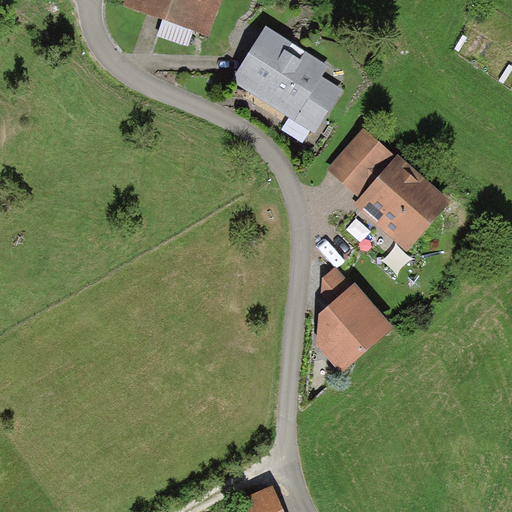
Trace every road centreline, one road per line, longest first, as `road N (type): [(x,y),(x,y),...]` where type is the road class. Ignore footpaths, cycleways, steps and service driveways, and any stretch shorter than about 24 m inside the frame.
road 1 (residential): [(281,455),(302,250),(291,186),(253,134),(111,67),(91,28),(89,0)]
road 2 (track): [(186,511),(281,455),(308,511)]
